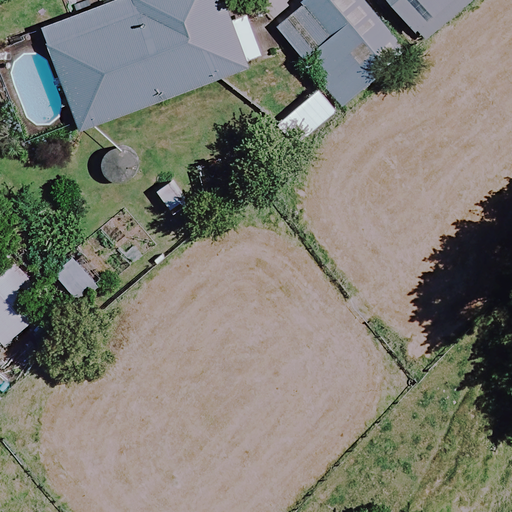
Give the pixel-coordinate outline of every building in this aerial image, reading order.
[(233,22),(225,0),(130,0),(48,31),(86,130),(268,60),(251,15),(233,22)] [(410,52),(367,0),(313,0),(280,27),(344,105),(410,52)] [(474,0),(392,0),(428,41),(474,0)] [(0,245),(0,340),(8,350),(55,311),(0,245)] [(107,289),(79,251),(53,269),(81,307),(107,289)]
